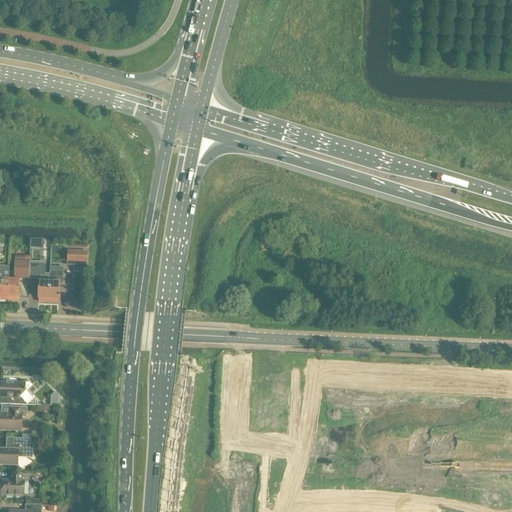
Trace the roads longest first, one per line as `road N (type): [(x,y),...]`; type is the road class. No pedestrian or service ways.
road 1 (tertiary): [(511,350),(0,326)]
road 2 (primary): [(173,117),(142,274),(123,511)]
road 3 (primary): [(151,511),(172,264),(197,128)]
road 4 (motorway): [(197,128),(511,226)]
road 5 (motorway): [(511,200),(201,108)]
road 6 (residential): [(290,495),(313,375),(511,387)]
road 7 (tertiary): [(0,71),(173,117)]
road 8 (residential): [(436,511),(290,495)]
road 9 (tertiary): [(127,82),(0,51)]
